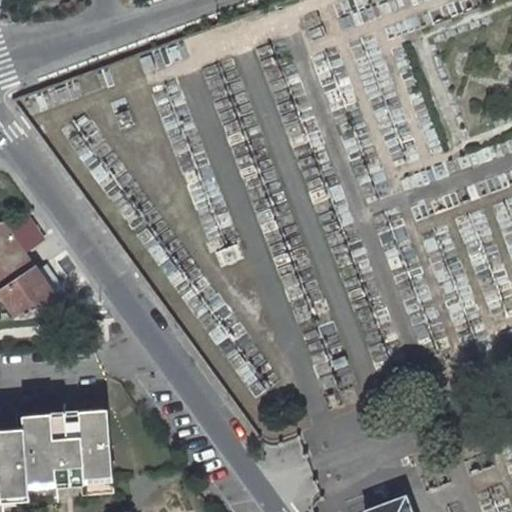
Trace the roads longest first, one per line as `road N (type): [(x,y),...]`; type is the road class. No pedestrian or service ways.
road 1 (unclassified): [(275,511),(0,132)]
road 2 (residential): [(205,0),(113,34),(0,61)]
